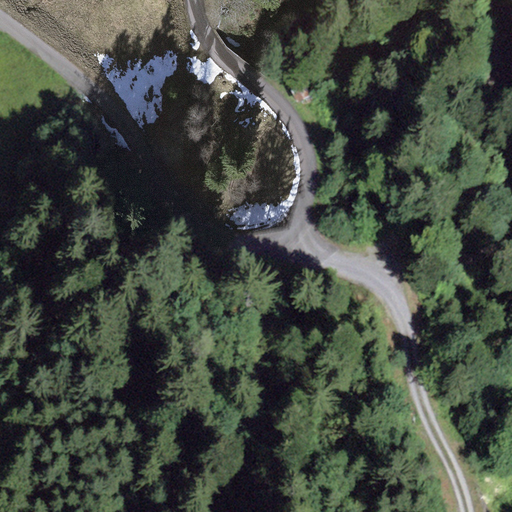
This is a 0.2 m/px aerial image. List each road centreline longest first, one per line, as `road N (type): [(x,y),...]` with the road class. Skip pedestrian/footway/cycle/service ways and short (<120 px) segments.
road 1 (track): [(196,0),(201,18),(280,86),(306,134),(303,211),(286,235),(264,244),(197,221),(115,107),(0,21)]
road 2 (track): [(468,511),(389,294),(286,235)]
